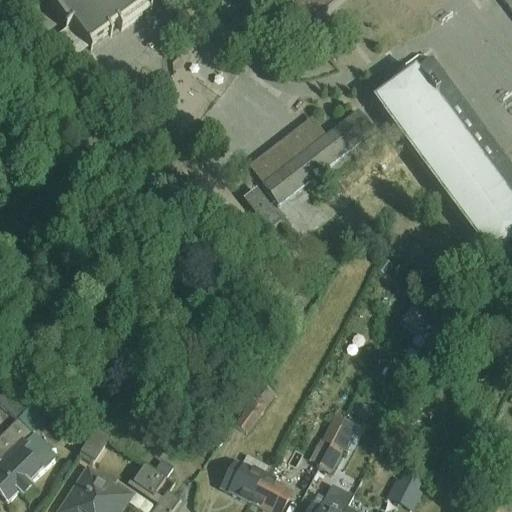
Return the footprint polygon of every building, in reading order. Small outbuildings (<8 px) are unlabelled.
[(37,0),(43,7),(47,5),(66,32),(70,29),(87,51),(147,8),(140,0),(37,0)] [(289,0),(311,26),(342,0),(289,0)] [(511,250),(511,172),(432,64),(376,104),(491,268),(511,250)] [(305,191),(376,140),(360,118),(260,192),(322,265),(413,189),(396,168),(329,219),(305,191)] [(264,222),(275,213),(254,187),(243,197),(264,222)] [(235,427),(249,433),(260,408),(246,402),(235,427)] [(336,474),(353,426),(329,418),(312,466),(336,474)] [(92,437),(79,458),(91,466),(104,445),(92,437)] [(0,468),(0,497),(7,505),(18,495),(20,496),(31,486),(29,484),(42,471),(20,448),(0,468)] [(127,485),(156,505),(165,492),(168,494),(175,484),(167,479),(173,471),(160,462),(154,470),(142,462),(127,485)] [(235,464),(221,491),(250,505),(264,478),(235,464)] [(58,511),(120,511),(130,498),(86,470),(58,511)] [(341,475),(335,486),(351,496),(358,484),(341,475)] [(264,478),(250,505),(264,511),(283,511),(293,493),(264,478)] [(410,511),(419,488),(399,479),(389,502),(410,511)] [(151,511),(171,511),(179,502),(168,494),(165,492),(156,505),(151,511)]
